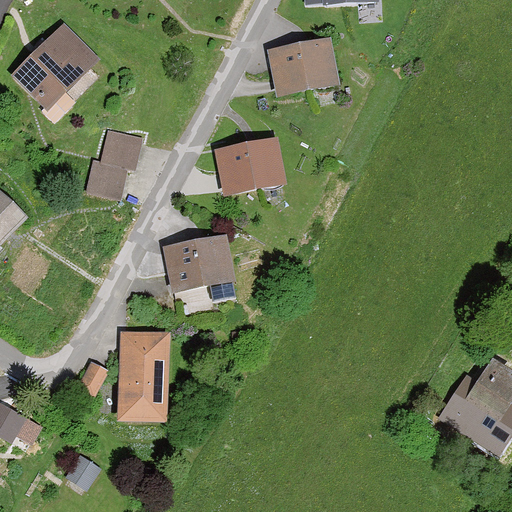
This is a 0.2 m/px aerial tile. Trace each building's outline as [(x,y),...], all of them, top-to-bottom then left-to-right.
[(98,61),(64,27),(12,78),(44,109),(42,111),(54,124),(75,103),(65,94),(98,61)] [(330,41),(269,52),(277,98),(338,88),(330,41)] [(134,171),(141,140),(107,133),(101,162),(94,161),(87,194),(119,200),(125,169),(134,171)] [(284,188),(277,142),(216,152),(223,198),(284,188)] [(0,246),(26,220),(0,194),(0,246)] [(232,285),(224,238),(162,249),(171,296),(232,285)] [(170,334),(119,333),(118,423),(169,424),(170,334)] [(511,401),(511,374),(492,362),(465,405),(497,425),(511,401)] [(94,401),(110,372),(92,363),(76,391),(94,401)] [(0,433),(29,449),(42,424),(0,401),(0,433)] [(68,477),(89,491),(105,466),(84,453),(68,477)]
